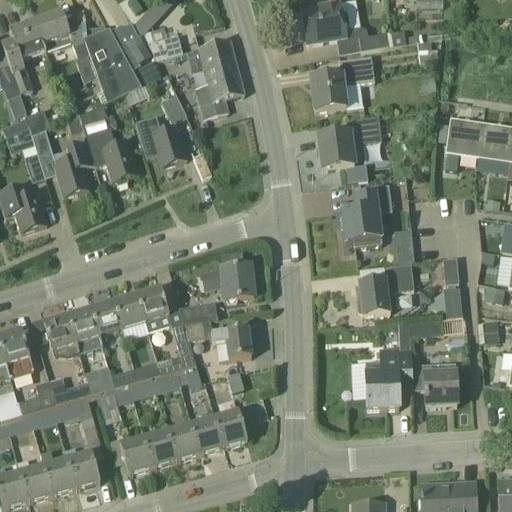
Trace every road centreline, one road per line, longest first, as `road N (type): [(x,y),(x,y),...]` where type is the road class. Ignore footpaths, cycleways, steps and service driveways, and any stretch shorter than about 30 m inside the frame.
road 1 (residential): [(0,306),(284,218)]
road 2 (tertiary): [(298,466),(284,218)]
road 3 (residential): [(484,452),(459,215)]
road 4 (tertiary): [(284,218),(273,138),(235,0)]
road 5 (residential): [(484,452),(298,466)]
road 6 (residential): [(298,466),(148,511)]
